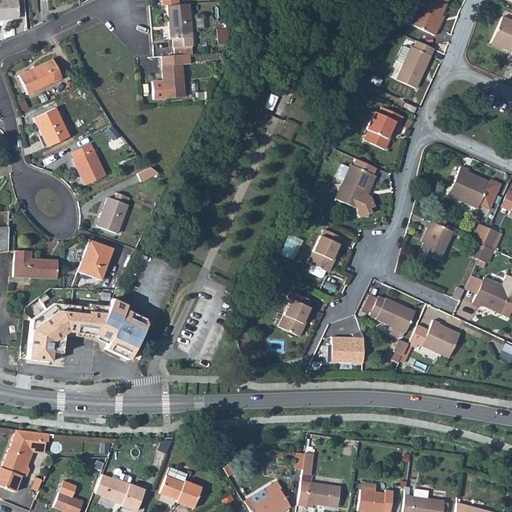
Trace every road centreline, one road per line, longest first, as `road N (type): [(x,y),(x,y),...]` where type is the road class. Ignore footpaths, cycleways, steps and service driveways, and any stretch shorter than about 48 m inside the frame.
road 1 (secondary): [(511,421),(375,402),(145,406),(0,394)]
road 2 (track): [(330,0),(202,277)]
road 3 (residential): [(366,266),(396,224),(406,159),(428,121)]
road 4 (residential): [(0,52),(91,10),(129,5)]
road 5 (residential): [(21,179),(32,209),(58,227),(67,222),(64,193),(39,177)]
